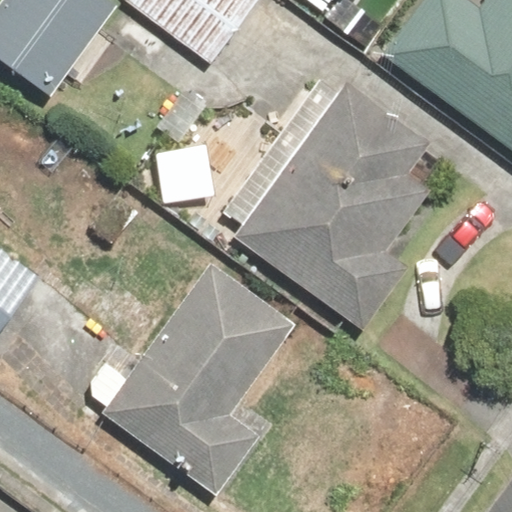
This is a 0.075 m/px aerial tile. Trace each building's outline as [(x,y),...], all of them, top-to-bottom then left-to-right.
[(89,38),(115,1),(113,0),(0,0),(0,60),(49,94),(63,74),(77,85),(103,48),(89,38)] [(122,0),(210,65),(259,0),(122,0)] [(511,0),(482,0),(477,7),(467,0),(421,0),(377,57),(511,160),(511,0)] [(238,224),(228,237),(358,332),(404,269),(384,254),(427,195),(404,178),(426,147),(341,85),(334,96),(314,81),(219,211),(238,224)] [(212,102),(181,82),(152,127),(182,147),(212,102)] [(204,146),(150,152),(156,203),(210,197),(204,146)] [(0,248),(0,323),(36,276),(0,248)] [(291,320),(204,260),(128,372),(105,357),(82,391),(102,404),(95,414),(213,494),(255,433),(227,414),(291,320)]
